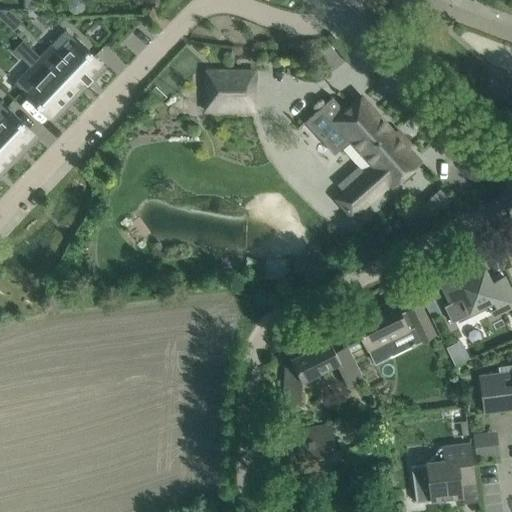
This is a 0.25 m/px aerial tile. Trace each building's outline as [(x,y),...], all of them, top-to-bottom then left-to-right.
[(23,20),(11,9),(0,9),(0,18),(13,31),(23,20)] [(104,66),(75,38),(61,52),(52,44),(41,56),(79,93),(104,66)] [(23,40),(13,50),(31,67),(15,83),(54,119),(79,93),(41,56),(23,40)] [(202,72),(202,111),(251,110),(250,71),(202,72)] [(332,97),(320,108),(327,115),(344,134),(348,139),(372,166),(365,172),(359,166),(338,184),(344,191),(336,198),(352,216),(390,183),(392,186),(420,161),(361,96),(345,111),(332,97)] [(0,152),(11,163),(36,137),(0,102),(0,152)] [(0,174),(11,163),(0,152),(0,174)] [(441,189),(426,203),(435,213),(450,200),(441,189)] [(255,219),(251,245),(267,248),(271,222),(255,219)] [(479,257),(438,277),(451,302),(444,306),(451,321),(470,311),(493,300),(499,313),(511,306),(511,293),(504,277),(491,283),(479,257)] [(435,333),(420,304),(401,313),(394,299),(353,319),(375,364),(388,357),(392,354),(394,350),(395,345),(394,341),(392,338),(415,326),(422,340),(435,333)] [(287,348),(283,401),(301,402),(302,380),(340,362),(329,340),(304,352),(305,349),(287,348)] [(347,387),(362,380),(356,368),(341,375),(347,387)] [(511,370),(478,375),(484,413),(511,408),(511,370)] [(378,408),(369,410),(370,418),(382,417),(382,416),(378,408)] [(382,417),(370,418),(371,426),(383,424),(382,417)] [(289,472),(329,467),(325,439),(333,437),(331,424),(313,426),(315,439),(285,444),(289,472)] [(502,455),(501,431),(478,432),(479,456),(502,455)] [(411,466),(415,502),(462,496),(459,476),(473,474),(469,444),(439,448),(428,462),(427,463),(427,464),(411,466)]
